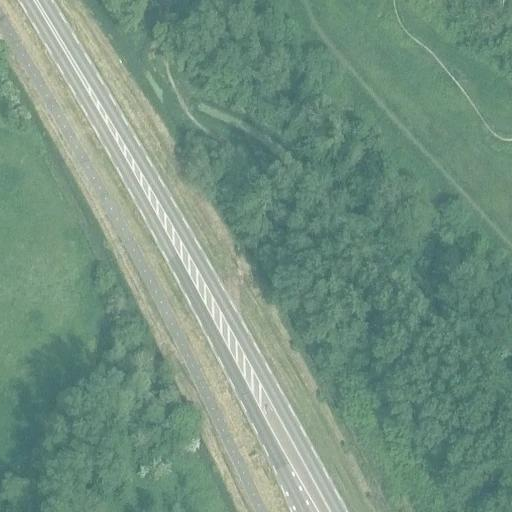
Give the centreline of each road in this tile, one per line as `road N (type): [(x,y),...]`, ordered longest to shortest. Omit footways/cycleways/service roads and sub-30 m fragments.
road 1 (primary): [(235,356),(30,0)]
road 2 (primary): [(334,511),(276,403),(235,356)]
road 3 (primary): [(235,356),(250,413),(300,511)]
